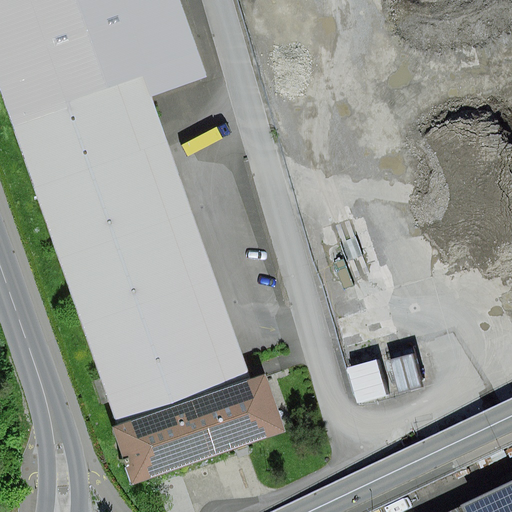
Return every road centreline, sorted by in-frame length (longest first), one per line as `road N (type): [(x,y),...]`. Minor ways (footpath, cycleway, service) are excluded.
road 1 (unclassified): [(350,461),(217,0)]
road 2 (primary): [(0,259),(51,404),(64,511)]
road 3 (residential): [(310,511),(511,416)]
